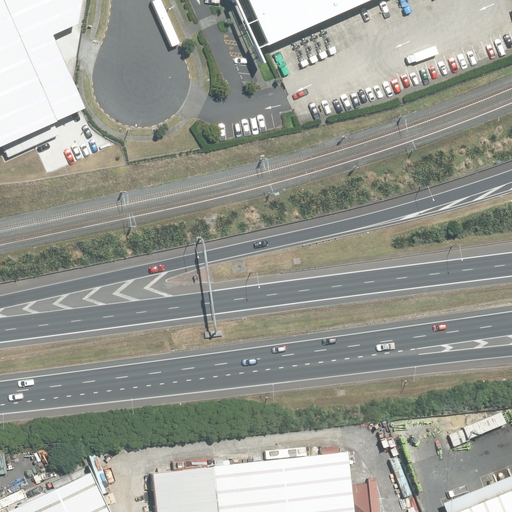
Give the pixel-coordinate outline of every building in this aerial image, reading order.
[(0,0),(0,132),(72,103),(44,35),(73,25),(77,0),(0,0)] [(216,0),(243,58),(371,0),(216,0)] [(497,413),(445,434),(450,448),(502,426),(497,413)] [(404,418),(391,420),(392,431),(405,430),(404,418)] [(357,511),(349,450),(215,466),(220,511),(357,511)] [(114,511),(92,466),(0,510),(0,511),(114,511)] [(220,511),(215,466),(156,473),(160,511),(220,511)] [(511,511),(511,481),(438,511),(511,511)]
